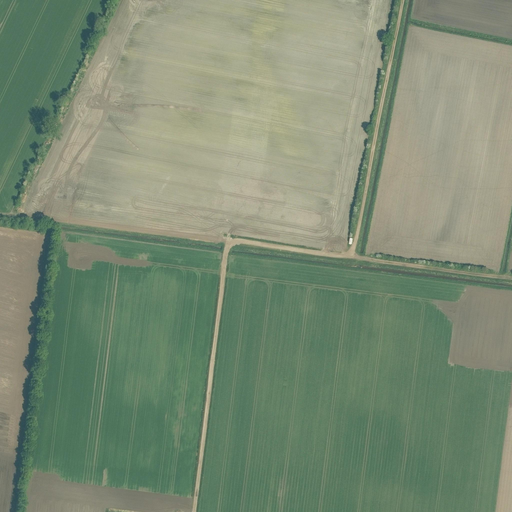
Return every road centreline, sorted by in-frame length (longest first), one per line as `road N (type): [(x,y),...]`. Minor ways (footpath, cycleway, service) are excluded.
road 1 (track): [(194,511),(229,243),(511,278)]
road 2 (track): [(352,257),(403,0)]
